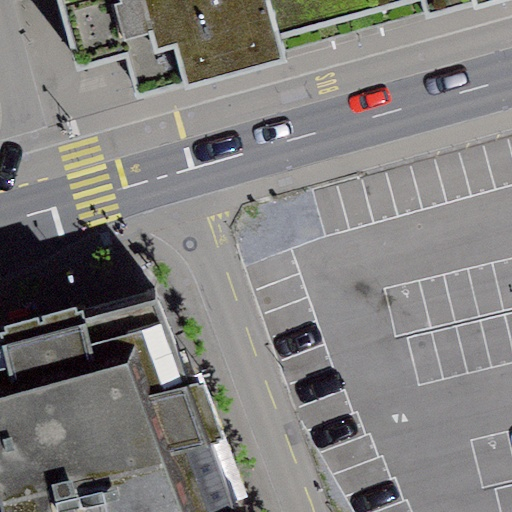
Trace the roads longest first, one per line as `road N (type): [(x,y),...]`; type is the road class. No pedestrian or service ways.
road 1 (residential): [(174,173),(306,511)]
road 2 (primary): [(511,77),(174,173)]
road 3 (residential): [(0,38),(48,208)]
road 4 (primary): [(174,173),(48,208)]
